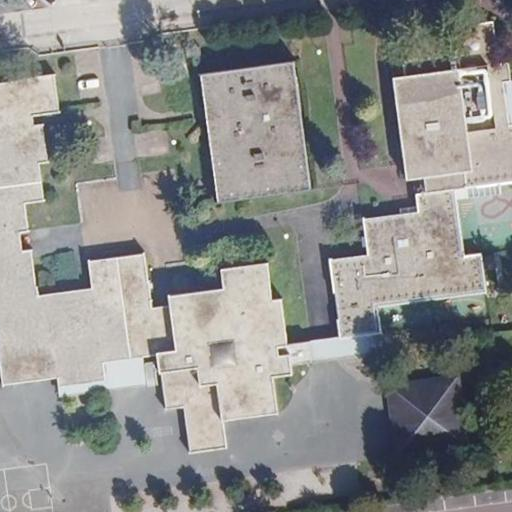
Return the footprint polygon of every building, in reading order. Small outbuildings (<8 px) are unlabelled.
[(340,337),(384,331),(380,305),(487,290),(482,251),(464,253),(455,188),(511,180),(511,122),(510,123),(504,82),(511,80),(511,79),(509,61),(497,62),(496,55),(499,54),(494,19),(451,24),(452,31),(400,38),(404,75),(394,76),(406,178),(424,176),(426,192),(416,193),(418,211),(364,218),(369,253),(329,255),(340,337)] [(291,61),(208,72),(218,138),(221,146),(218,164),(220,185),(227,200),(304,189),(306,173),(304,155),(298,144),(301,135),(298,115),(292,106),(296,97),(291,61)] [(294,374),(292,364),(291,353),(281,354),(279,345),(290,344),(283,297),(273,297),(267,261),(222,268),(225,287),(171,293),(171,304),(153,306),(146,253),(89,260),(94,288),(42,294),(40,285),(37,285),(32,248),(23,249),(22,232),(30,231),(26,203),(46,201),(41,163),(49,161),(44,123),(36,124),(34,116),(60,112),(55,73),(17,77),(16,79),(0,81),(0,366),(3,384),(59,377),(60,385),(108,380),(106,361),(144,356),(159,354),(166,409),(185,407),(191,452),(229,448),(225,420),(279,412),(275,377),(294,374)] [(385,351),(384,331),(340,337),(290,344),(279,345),(281,354),(291,353),(292,364),(385,351)] [(148,385),(144,356),(106,361),(108,380),(60,385),(61,396),(148,385)] [(396,456),(470,446),(459,373),(385,382),(396,456)]
